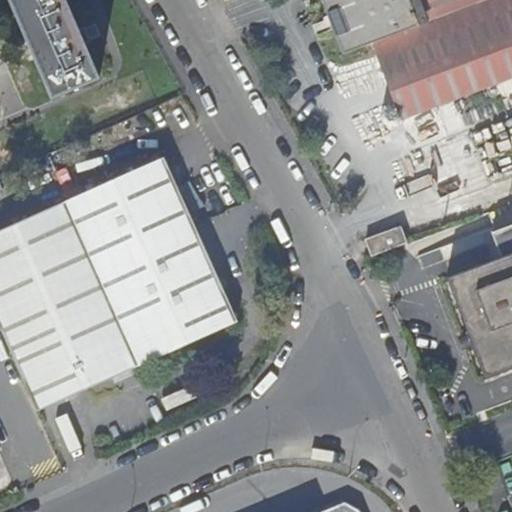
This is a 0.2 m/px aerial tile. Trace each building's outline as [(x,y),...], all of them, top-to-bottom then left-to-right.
[(11,0),(53,98),(100,78),(86,43),(91,41),(86,29),(81,31),(67,0),(11,0)] [(511,0),(492,0),(428,25),(418,0),(326,0),(324,1),(344,56),(374,45),(402,121),(511,79),(511,0)] [(418,0),(428,25),(492,0),(418,0)] [(239,320),(166,157),(0,230),(0,323),(39,411),(239,320)] [(511,254),(511,225),(495,232),(505,257),(511,254)] [(367,239),(373,257),(406,245),(400,228),(367,239)] [(511,254),(505,257),(450,278),(488,378),(511,369),(511,254)]
